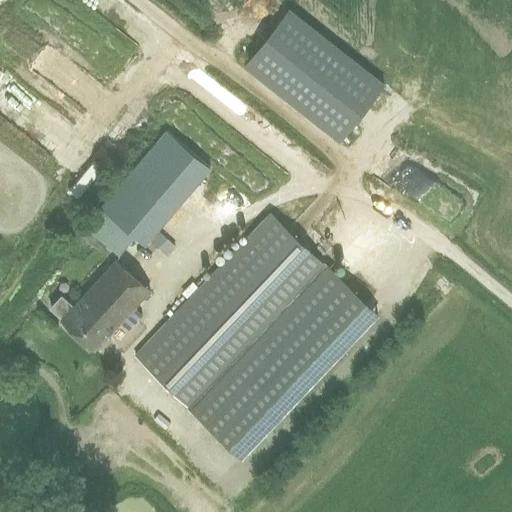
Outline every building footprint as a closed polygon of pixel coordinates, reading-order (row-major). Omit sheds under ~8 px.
[(85,0),(99,10),(105,0),(85,0)] [(243,65),(339,141),(385,83),(289,7),(243,65)] [(12,53),(81,106),(74,116),(94,131),(120,97),(30,29),(12,53)] [(172,34),(133,86),(151,99),(191,48),(172,34)] [(228,88),(212,106),(252,141),(268,123),(228,88)] [(100,206),(134,235),(144,243),(210,166),(165,128),(99,206),(100,206)] [(383,150),(371,171),(390,183),(402,162),(383,150)] [(406,170),(396,195),(444,214),(451,195),(428,186),(431,180),(406,170)] [(330,197),(320,209),(329,217),(339,204),(330,197)] [(270,212),(134,355),(196,413),(240,454),(375,311),(270,212)] [(108,244),(85,224),(78,232),(101,252),(108,244)] [(94,349),(120,321),(128,329),(142,314),(134,306),(149,290),(116,260),(61,320),(94,349)]
